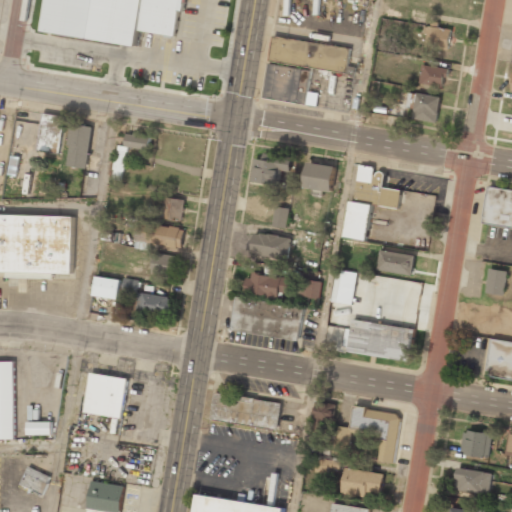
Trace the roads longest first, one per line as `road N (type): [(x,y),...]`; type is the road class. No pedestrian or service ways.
road 1 (secondary): [(256,0),(169,511)]
road 2 (residential): [(496,0),(413,511)]
road 3 (residential): [(196,354),(511,405)]
road 4 (residential): [(511,164),(237,118)]
road 5 (tertiary): [(237,118),(0,80)]
road 6 (residential): [(196,354),(0,323)]
